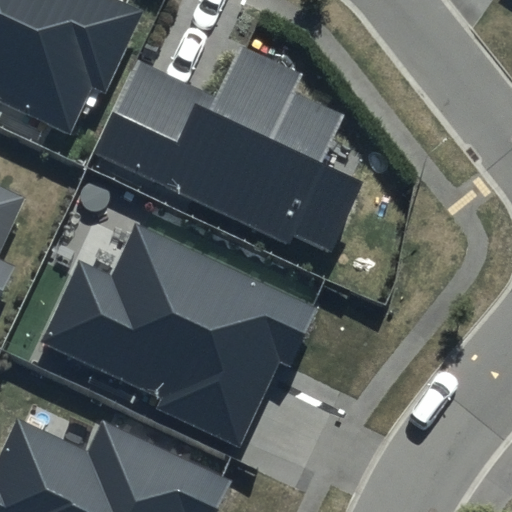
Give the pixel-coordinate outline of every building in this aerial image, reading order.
[(144,13),(116,0),(0,0),(0,99),(70,133),(93,86),(106,93),(144,13)] [(216,96),(139,60),(94,154),(290,247),(295,236),(333,254),(366,183),(326,163),(348,117),(297,93),(305,75),(241,45),(216,96)] [(0,299),(15,269),(0,261),(0,251),(25,198),(0,186),(0,299)] [(320,306),(135,223),(112,275),(77,260),(40,342),(162,397),(156,408),(241,446),(279,362),(293,368),(320,306)] [(218,511),(233,480),(100,421),(87,449),(19,419),(0,461),(0,511),(218,511)]
